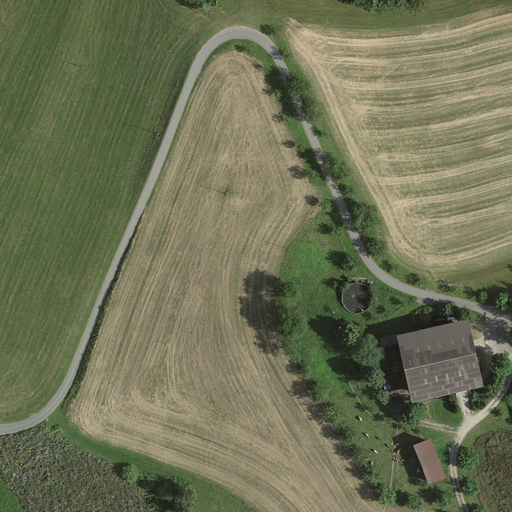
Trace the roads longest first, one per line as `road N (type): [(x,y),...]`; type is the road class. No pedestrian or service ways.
road 1 (unclassified): [(511,310),(419,293),(375,269),(275,53),(254,36),(230,33),(213,42),(192,75),(63,390),(39,417),(0,429)]
road 2 (track): [(511,364),(497,401),(461,438),(455,471),(465,511)]
